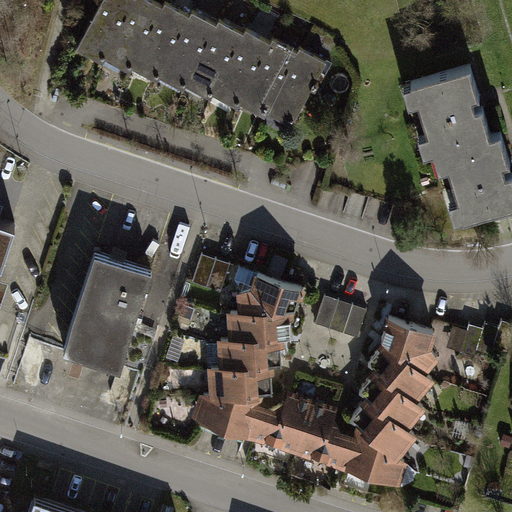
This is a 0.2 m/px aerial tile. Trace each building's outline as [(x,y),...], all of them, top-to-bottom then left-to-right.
[(339,50),(193,0),(110,0),(86,48),(302,114),(339,50)] [(485,68),(413,87),(415,97),(429,97),(429,115),(439,115),(443,145),(452,144),(460,167),(453,169),(459,194),(467,194),(470,205),(461,210),(464,222),(511,208),(511,132),(499,133),(498,107),(483,95),(493,88),(485,68)] [(146,266),(86,249),(61,339),(120,356),(146,266)] [(228,289),(233,259),(203,254),(198,284),(228,289)] [(316,283),(270,266),(253,287),(254,305),(240,305),(243,332),(232,333),(231,360),(225,360),(230,386),(216,387),(212,407),(237,423),(367,460),(423,477),(429,466),(417,448),(436,429),(427,423),(445,406),(439,400),(455,377),(439,367),(452,351),(440,343),(449,327),(400,309),(397,318),(405,325),(389,347),(398,351),(383,377),(391,381),(375,406),(381,410),(368,427),(348,417),(352,401),(299,388),(293,402),(276,394),(275,364),(284,362),(284,335),(303,333),(306,308),(300,306),(301,290),(316,283)] [(324,292),(315,319),(359,334),(369,307),(324,292)] [(465,324),(464,349),(498,350),(499,325),(465,324)]
